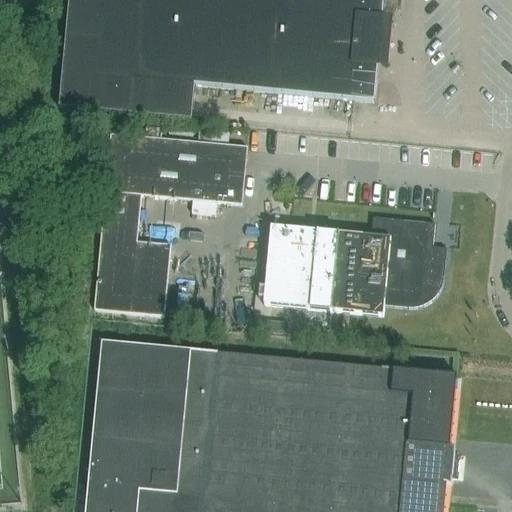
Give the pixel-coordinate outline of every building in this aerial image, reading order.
[(354,102),(374,104),(384,0),(68,0),(58,111),(191,123),(195,87),(354,102)] [(241,209),(247,151),(110,138),(93,313),(162,320),(170,249),(136,246),(141,199),(241,209)] [(435,226),(426,225),(373,221),(371,239),(271,231),(264,308),(383,319),(384,309),(408,311),(413,311),(418,310),(428,306),(432,303),(436,300),(439,295),(441,291),(443,286),(444,281),(446,251),(432,250),(435,226)] [(228,333),(236,290),(203,284),(195,326),(228,333)] [(287,337),(288,325),(253,322),(252,334),(287,337)] [(100,344),(84,511),(444,511),(447,487),(451,487),(452,480),(453,468),(455,450),(450,450),(457,378),(455,378),(100,344)]
